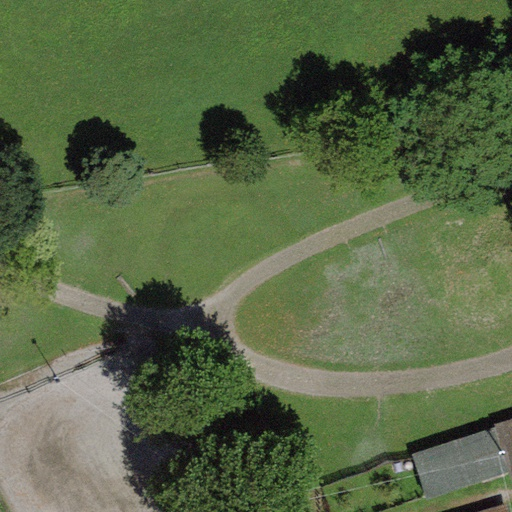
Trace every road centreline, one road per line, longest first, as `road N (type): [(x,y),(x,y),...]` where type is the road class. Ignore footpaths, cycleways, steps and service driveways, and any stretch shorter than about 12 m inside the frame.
road 1 (track): [(0,266),(277,374),(333,383),(410,380),(511,358)]
road 2 (track): [(177,336),(299,253),(511,166)]
